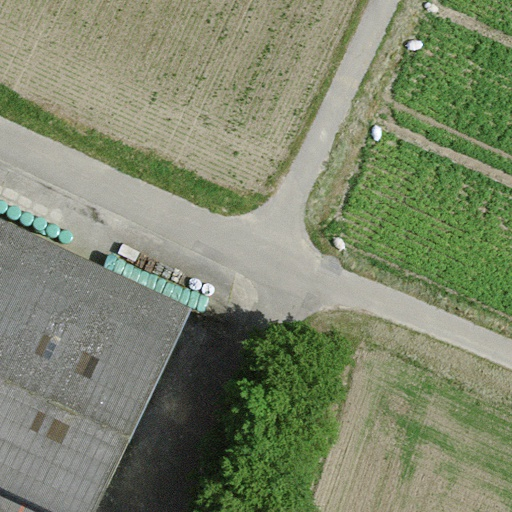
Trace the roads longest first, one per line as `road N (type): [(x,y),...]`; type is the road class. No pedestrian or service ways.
road 1 (unclassified): [(511,361),(0,133)]
road 2 (track): [(383,0),(265,253)]
